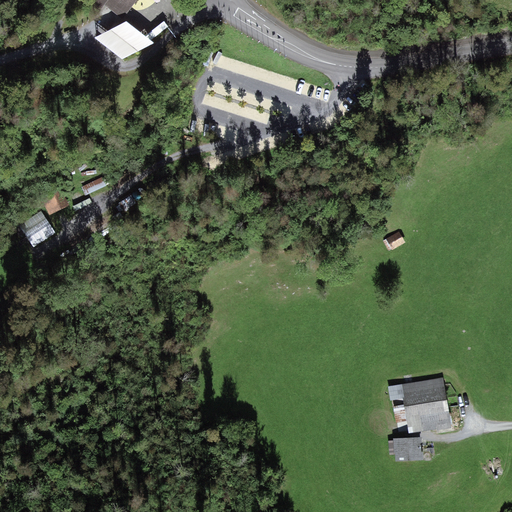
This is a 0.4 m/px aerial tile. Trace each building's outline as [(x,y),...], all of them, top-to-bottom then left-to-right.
[(94,0),(96,7),(100,10),(106,3),(105,0),(116,0),(124,6),(128,0),(94,0)] [(126,24),(96,39),(107,47),(123,59),(152,44),(149,41),(168,27),(164,22),(144,37),(136,32),(126,24)] [(44,200),(50,213),(66,205),(60,192),(44,200)] [(24,233),(33,247),(55,233),(41,211),(14,229),(19,236),(24,233)] [(388,238),(384,241),(389,250),(402,242),(397,234),(388,239),(388,238)] [(450,425),(448,414),(447,414),(441,379),(403,385),(405,396),(392,398),(396,420),(420,416),(422,429),(450,425)] [(397,458),(422,457),(421,438),(396,439),(397,458)]
